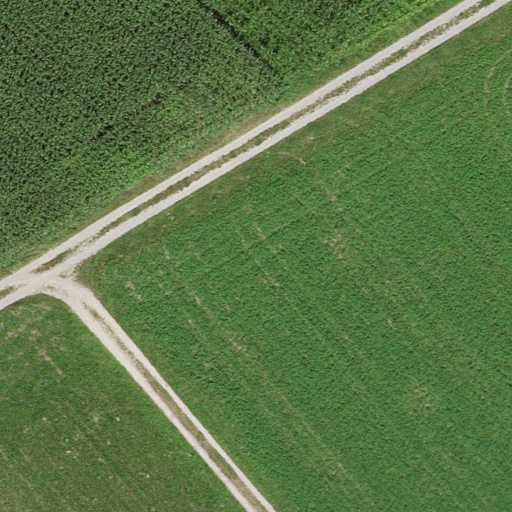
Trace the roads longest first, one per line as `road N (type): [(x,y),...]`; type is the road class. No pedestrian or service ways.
road 1 (track): [(477,0),(0,299)]
road 2 (track): [(40,273),(103,333),(253,511)]
